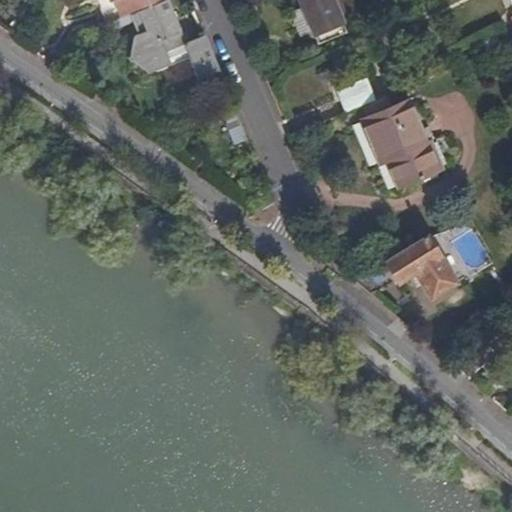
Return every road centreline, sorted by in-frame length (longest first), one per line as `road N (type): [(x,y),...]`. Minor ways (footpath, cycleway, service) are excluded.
road 1 (residential): [(274,245),(0,52)]
road 2 (residential): [(511,440),(274,245)]
road 3 (residential): [(211,0),(294,210),(274,245)]
